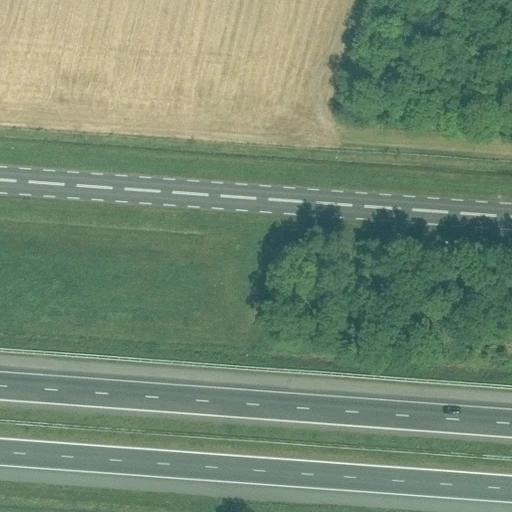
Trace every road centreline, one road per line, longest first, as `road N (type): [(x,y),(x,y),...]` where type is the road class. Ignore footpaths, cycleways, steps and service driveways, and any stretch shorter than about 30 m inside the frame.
road 1 (secondary): [(511,214),(0,177)]
road 2 (motorway): [(0,454),(511,491)]
road 3 (motorway): [(511,424),(0,387)]
